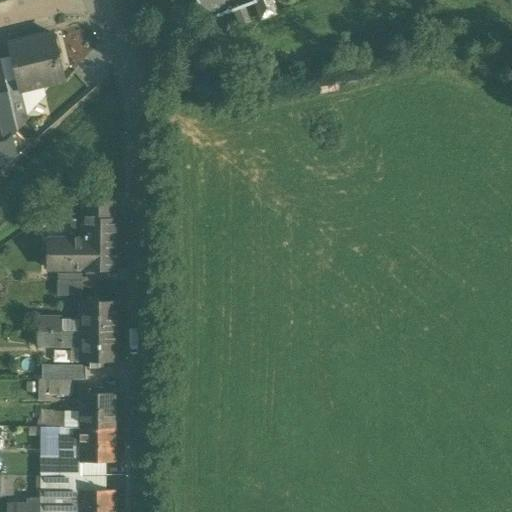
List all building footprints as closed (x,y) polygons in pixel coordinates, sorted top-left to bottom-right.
[(252,0),(194,0),(203,22),(229,12),(232,19),(244,14),(242,7),(253,3),(252,0)] [(268,0),(261,0),(253,3),(258,6),(262,16),(273,13),(268,0)] [(50,34),(8,44),(16,79),(19,91),(22,91),(41,86),(40,79),(60,74),(50,34)] [(16,79),(5,81),(8,94),(17,131),(28,118),(22,91),(19,91),(16,79)] [(8,94),(0,95),(0,117),(6,142),(17,131),(8,94)] [(111,191),(82,191),(77,194),(84,205),(87,203),(111,203),(111,191)] [(111,216),(111,203),(87,203),(84,205),(84,216),(111,216)] [(120,224),(120,215),(111,216),(111,221),(114,221),(114,224),(120,224)] [(111,216),(84,216),(84,221),(86,221),(86,237),(84,237),(84,240),(55,240),(55,270),(115,269),(114,224),(114,221),(111,221),(111,216)] [(81,282),(58,282),(58,297),(81,297),(81,282)] [(114,333),(113,302),(80,303),(81,332),(81,333),(114,333)] [(61,318),(37,318),(37,333),(61,333),(61,332),(61,318)] [(61,332),(61,333),(37,333),(36,333),(36,348),(81,348),(81,333),(81,332),(61,332)] [(114,333),(81,333),(81,348),(81,363),(89,363),(89,368),(99,368),(99,363),(114,363),(114,333)] [(85,367),(41,367),(41,381),(72,381),(84,381),(85,367)] [(72,381),(41,381),(38,381),(38,401),(48,401),(48,395),(73,395),(72,381)] [(90,389),(90,394),(79,394),(78,428),(113,428),(113,394),(99,394),(99,389),(90,389)] [(78,428),(46,428),(46,476),(68,476),(77,476),(80,476),(80,462),(79,462),(78,428)] [(113,428),(78,428),(79,462),(80,462),(112,462),(113,428)] [(46,476),(40,476),(40,493),(68,493),(68,476),(46,476)] [(112,511),(112,490),(79,491),(79,500),(78,511),(112,511)] [(70,497),(40,497),(40,511),(78,511),(79,500),(70,500),(70,497)] [(40,511),(40,499),(29,499),(30,511),(40,511)]
